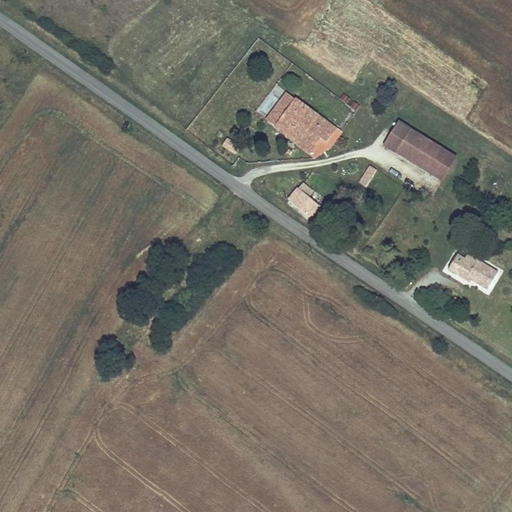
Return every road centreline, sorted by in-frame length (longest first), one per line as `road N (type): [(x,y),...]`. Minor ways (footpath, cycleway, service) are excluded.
road 1 (unclassified): [(511,373),(0,20)]
road 2 (unknown): [(221,174),(376,149),(412,164)]
